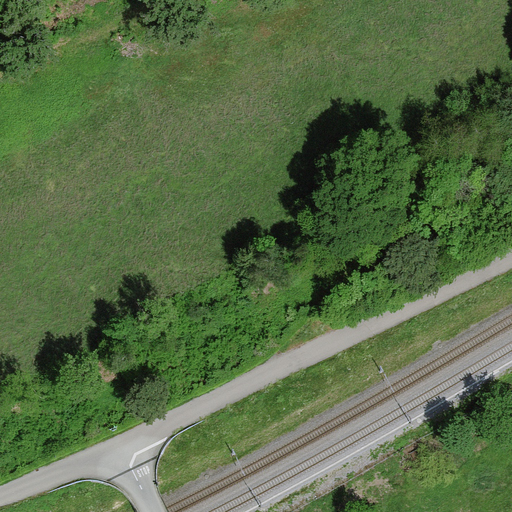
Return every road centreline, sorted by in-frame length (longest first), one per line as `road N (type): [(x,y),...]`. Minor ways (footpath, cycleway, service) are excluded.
road 1 (unclassified): [(120,448),(511,255)]
road 2 (track): [(0,80),(160,0)]
road 3 (unclassified): [(0,494),(120,448)]
